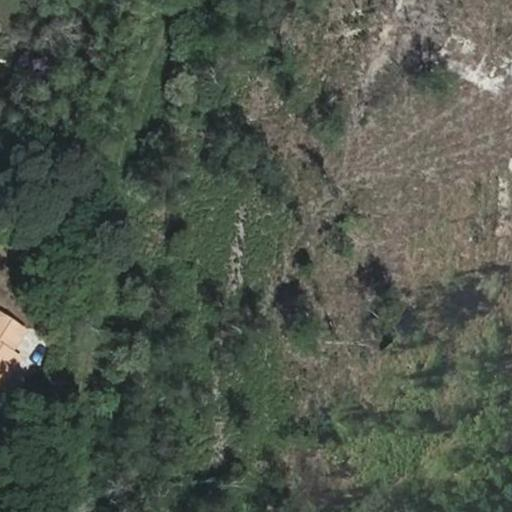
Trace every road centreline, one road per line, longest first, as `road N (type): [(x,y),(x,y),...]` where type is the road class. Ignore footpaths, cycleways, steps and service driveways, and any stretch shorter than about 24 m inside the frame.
road 1 (residential): [(406,0),(330,172),(301,275),(262,511)]
road 2 (track): [(388,511),(511,429)]
